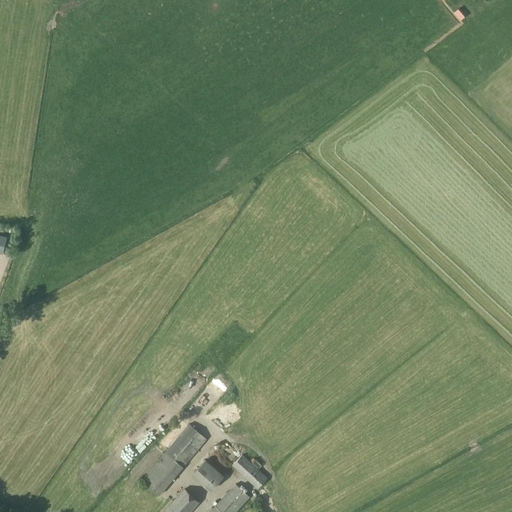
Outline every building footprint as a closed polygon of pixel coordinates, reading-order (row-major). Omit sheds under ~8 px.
[(0,174),(0,188),(10,190),(13,177),(0,174)] [(0,190),(0,203),(8,206),(12,194),(0,190)] [(0,254),(5,255),(9,238),(0,236),(0,254)] [(210,397),(229,376),(218,366),(203,382),(206,385),(202,389),(210,397)] [(189,424),(165,453),(183,467),(207,439),(189,424)] [(217,443),(230,450),(235,440),(223,433),(217,443)] [(165,453),(141,480),(159,495),(183,467),(165,453)] [(242,455),(232,466),(257,489),(267,478),(242,455)] [(206,460),(193,474),(210,491),(224,476),(206,460)] [(236,484),(209,511),(236,511),(250,497),(236,484)] [(185,489),(163,511),(190,511),(199,503),(185,489)]
